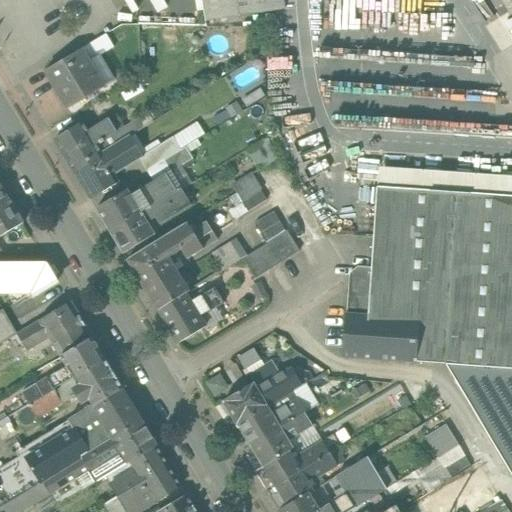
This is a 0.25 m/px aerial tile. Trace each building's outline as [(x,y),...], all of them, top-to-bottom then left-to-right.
[(123,0),(131,16),(144,9),(139,0),(123,0)] [(170,0),(154,0),(161,12),(174,5),(170,0)] [(271,0),(202,0),(206,21),(273,11),(271,0)] [(64,60),(87,97),(113,81),(98,56),(88,62),(81,50),(64,60)] [(87,97),(64,60),(46,71),(47,70),(58,89),(57,90),(68,108),(87,97)] [(144,97),(119,110),(124,118),(148,106),(144,97)] [(88,132),(83,123),(55,139),(73,170),(101,153),(96,145),(116,133),(108,120),(88,132)] [(130,128),(115,137),(118,142),(123,140),(133,133),(130,128)] [(173,137),(139,158),(147,171),(164,160),(181,150),(173,137)] [(73,170),(91,199),(120,182),(115,174),(136,161),(123,140),(118,142),(101,153),(73,170)] [(181,150),(164,160),(171,172),(194,159),(186,147),(181,150)] [(372,268),(511,271),(511,176),(379,167),(372,268)] [(127,190),(97,209),(111,233),(179,191),(179,190),(189,184),(183,174),(135,203),(127,190)] [(254,176),(233,188),(242,202),(261,191),(262,189),(257,181),(254,176)] [(0,184),(0,206),(10,201),(0,184)] [(179,191),(111,233),(124,254),(155,235),(147,223),(156,218),(160,224),(191,205),(182,189),(179,191)] [(261,191),(242,202),(248,212),(267,200),(261,191)] [(0,236),(23,223),(10,201),(0,206),(0,236)] [(274,212),(255,223),(267,243),(286,231),(274,212)] [(158,242),(168,257),(181,249),(187,259),(217,240),(206,223),(192,232),(187,224),(158,242)] [(286,231),(267,243),(258,249),(270,270),(300,251),(287,231),(286,231)] [(236,239),(212,254),(222,270),(243,257),(247,255),(236,239)] [(146,289),(180,269),(174,260),(171,262),(168,257),(158,242),(128,260),(146,289)] [(247,255),(243,257),(255,278),(270,270),(258,249),(247,255)] [(7,292),(31,279),(23,265),(0,265),(0,294),(1,296),(7,292)] [(31,279),(40,293),(56,283),(46,265),(23,265),(31,279)] [(511,271),(372,268),(362,267),(354,274),(353,290),(349,297),(347,315),(346,315),(344,357),(446,364),(511,368),(511,271)] [(180,269),(146,289),(158,309),(185,293),(189,291),(182,279),(185,277),(180,269)] [(31,279),(7,292),(14,304),(26,297),(28,300),(40,293),(31,279)] [(191,302),(185,293),(158,309),(178,343),(205,327),(200,317),(223,303),(214,288),(191,302)] [(17,333),(16,334),(26,351),(48,338),(60,358),(62,357),(93,338),(69,302),(17,333)] [(3,310),(0,311),(0,343),(16,334),(17,333),(3,310)] [(66,365),(21,392),(23,395),(29,405),(29,406),(105,359),(93,338),(62,357),(66,365)] [(105,359),(29,406),(37,418),(82,391),(88,400),(89,399),(93,406),(123,388),(105,359)] [(273,363),(252,375),(259,387),(276,377),(280,375),(273,363)] [(511,368),(446,364),(511,474),(511,368)] [(276,377),(287,395),(313,379),(309,372),(289,369),(280,375),(276,377)] [(207,379),(213,395),(230,389),(224,373),(207,379)] [(287,395),(276,377),(259,387),(256,389),(267,406),(287,395)] [(267,406),(256,389),(253,384),(216,406),(226,422),(234,418),(237,424),(267,406)] [(123,388),(93,406),(113,439),(143,421),(123,388)] [(29,405),(23,395),(18,398),(24,407),(29,405)] [(237,424),(229,429),(239,445),(247,440),(251,446),(305,413),(302,408),(297,399),(272,414),(267,406),(237,424)] [(308,405),(302,408),(305,413),(310,410),(308,405)] [(93,406),(22,448),(28,458),(0,474),(0,507),(5,505),(113,439),(93,406)] [(305,413),(251,446),(253,450),(245,455),(255,471),(293,449),(288,440),(312,425),(308,417),(305,413)] [(8,417),(0,421),(0,425),(5,434),(15,428),(8,417)] [(113,439),(5,505),(8,511),(20,511),(51,494),(57,505),(130,461),(157,445),(143,421),(113,439)] [(446,425),(426,437),(439,457),(459,446),(446,425)] [(297,456),(293,449),(255,471),(264,487),(272,482),(275,487),(330,454),(335,450),(332,445),(337,443),(332,435),(297,456)] [(355,442),(343,449),(349,458),(361,451),(355,442)] [(157,445),(130,461),(137,473),(129,478),(126,474),(111,483),(119,495),(169,465),(157,445)] [(439,457),(438,458),(444,468),(446,467),(452,477),(471,465),(459,446),(439,457)] [(330,454),(275,487),(278,492),(270,496),(279,511),(309,494),(317,489),(312,480),(344,461),(340,453),(338,454),(332,458),(330,454)] [(368,457),(337,476),(344,488),(356,508),(387,489),(368,457)] [(169,465),(119,495),(128,511),(138,511),(148,506),(140,493),(147,489),(155,502),(182,486),(169,465)] [(319,509),(309,494),(279,511),(349,511),(356,508),(344,488),(336,493),(338,498),(319,509)] [(197,511),(187,495),(159,511),(197,511)] [(502,499),(480,511),(503,511),(509,509),(502,499)]
